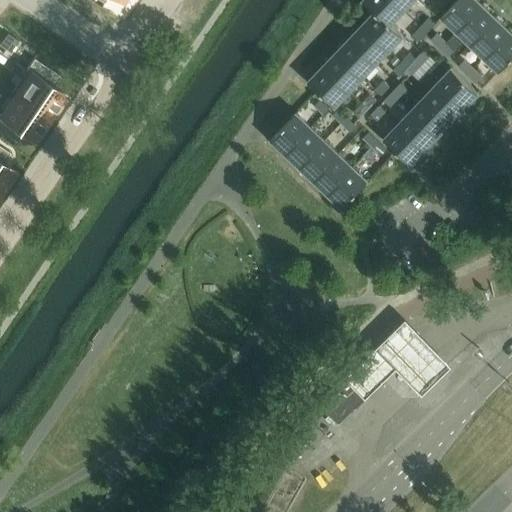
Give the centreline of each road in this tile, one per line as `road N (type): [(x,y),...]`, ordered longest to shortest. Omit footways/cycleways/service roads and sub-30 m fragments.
road 1 (residential): [(0,252),(125,65)]
road 2 (primary): [(511,358),(355,511)]
road 3 (residential): [(511,143),(391,243)]
road 4 (residential): [(125,65),(22,0)]
